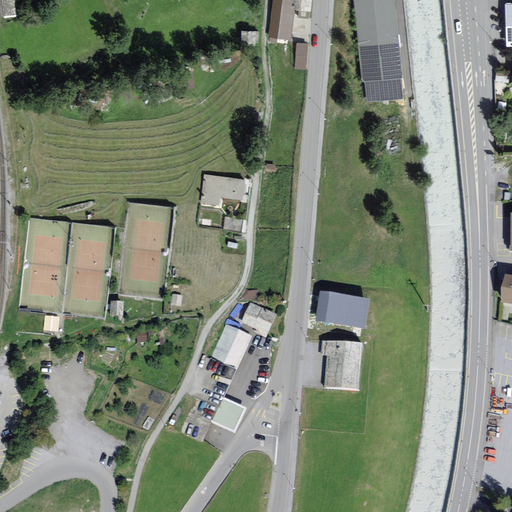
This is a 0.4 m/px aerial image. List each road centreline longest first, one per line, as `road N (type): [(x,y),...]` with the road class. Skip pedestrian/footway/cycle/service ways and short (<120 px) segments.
road 1 (secondary): [(462,0),(479,260),(472,409),(455,511)]
road 2 (tertiary): [(322,0),(293,336)]
road 3 (residential): [(108,511),(110,479),(89,469),(34,479),(0,499)]
